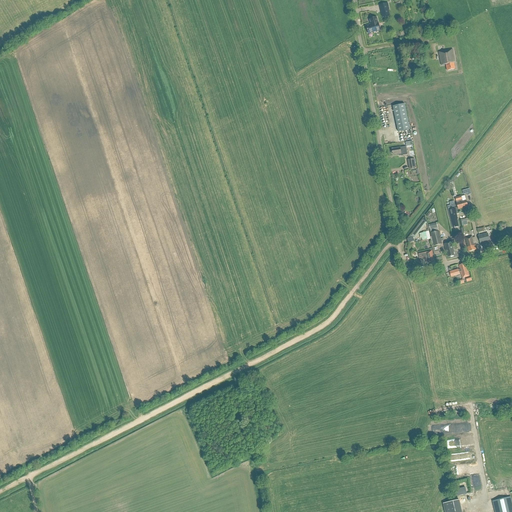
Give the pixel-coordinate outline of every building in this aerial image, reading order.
[(389,10),(388,3),(379,5),(382,18),(390,16),(389,10)] [(369,34),(381,31),(377,18),(371,19),(373,24),(366,26),(369,34)] [(439,52),(440,56),(441,65),(446,65),(447,71),(455,69),(454,63),(455,63),(452,50),(439,52)] [(405,104),(393,107),(398,132),(410,130),(405,104)] [(391,150),(391,151),(391,154),(392,154),(393,154),(393,155),(398,154),(398,155),(399,156),(407,155),(406,147),(392,149),(392,150),(391,150)] [(416,168),(416,165),(415,159),(407,160),(408,166),(409,169),(416,168)] [(462,202),(462,200),(462,197),(456,198),(456,202),(457,204),(459,210),(468,207),(466,201),(462,202)] [(448,210),(453,228),(459,227),(457,219),(458,218),(455,208),(448,210)] [(437,228),(430,230),(434,246),(442,244),(437,228)] [(488,234),(478,236),(480,243),(482,243),(484,251),(492,249),(491,248),(495,247),(494,242),(490,243),(488,234)] [(472,237),(465,239),(469,253),(477,250),(476,246),(475,246),(472,237)] [(453,252),(454,252),(451,243),(444,245),(447,254),(448,257),(454,256),(453,252)] [(419,259),(425,257),(427,264),(434,262),(433,258),(434,257),(432,251),(418,254),(419,259)] [(460,269),(458,270),(459,272),(461,272),(463,278),(469,276),(466,268),(468,268),(466,263),(459,265),(460,269)] [(449,272),(451,277),(460,275),(458,269),(449,272)] [(455,447),(478,444),(477,436),(454,439),(455,447)] [(460,474),(477,472),(476,462),(470,462),(470,460),(467,460),(467,459),(459,460),(460,474)] [(511,511),(511,507),(510,497),(493,501),(495,511),(511,511)] [(444,503),(445,511),(462,511),(459,500),(444,503)]
